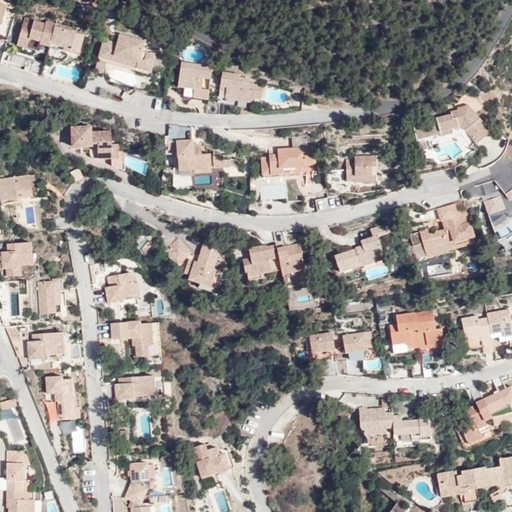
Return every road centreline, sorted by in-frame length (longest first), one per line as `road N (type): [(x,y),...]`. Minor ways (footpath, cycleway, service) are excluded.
road 1 (residential): [(437,191),(330,220),(239,225),(110,189),(82,190),(70,211),(90,324),(105,511)]
road 2 (residential): [(368,104),(289,119),(196,120),(0,71)]
road 3 (residential): [(511,362),(455,382),(308,388),(279,404),(253,446),(251,474),(263,511)]
road 4 (unclassified): [(132,0),(238,56),(368,104)]
road 5 (unclassified): [(368,104),(438,96),(474,63),(511,5)]
road 6 (residential): [(7,356),(72,511)]
